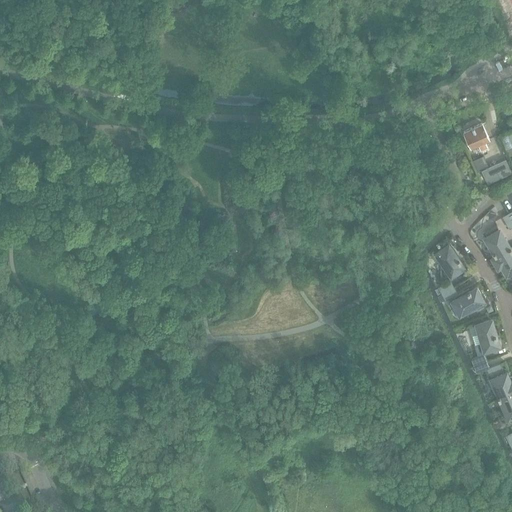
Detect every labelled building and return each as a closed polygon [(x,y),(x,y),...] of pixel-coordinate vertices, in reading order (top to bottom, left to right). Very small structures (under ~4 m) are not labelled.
[(485,142),(489,140),(482,123),(463,131),(471,148),(478,145),(481,150),(488,147),(485,142)] [(505,159),(489,166),(484,155),(472,160),(477,172),(482,170),(488,183),(511,172),(505,159)] [(511,226),(511,218),(509,213),(503,216),(509,228),(511,226)] [(485,237),(487,241),(485,242),(492,253),(494,252),(495,254),(495,255),(492,257),(511,246),(510,246),(497,225),(485,232),(487,236),(485,237)] [(459,256),(453,247),(451,248),(448,244),(441,249),(435,252),(447,269),(443,272),(447,278),(458,270),(460,271),(465,268),(460,261),(461,260),(459,258),(458,258),(457,257),(459,256)] [(501,265),(503,268),(506,274),(511,270),(511,245),(511,246),(492,257),(498,267),(501,265)] [(443,293),(454,286),(451,280),(439,287),(443,293)] [(454,286),(443,293),(445,298),(446,299),(458,293),(454,286)] [(477,286),(472,289),(470,290),(470,289),(467,291),(467,292),(466,293),(465,291),(455,296),(456,298),(452,300),(453,301),(448,304),(455,315),(459,313),(460,314),(475,305),(477,309),(486,304),(483,300),(486,299),(481,291),(480,291),(477,286)] [(476,324),(469,326),(478,356),(481,355),(484,354),(483,350),(484,350),(485,352),(493,349),(493,347),(501,345),(499,338),(497,339),(495,333),(491,319),(489,320),(482,322),(476,323),(476,324)] [(478,356),(472,359),(474,365),(487,361),(486,360),(484,354),(481,355),(478,356)] [(487,361),(474,365),(476,372),(489,367),(487,361)] [(500,363),(489,367),(493,377),(492,378),(499,395),(498,396),(499,398),(511,392),(511,380),(511,381),(509,377),(508,374),(508,373),(507,371),(504,373),(500,363)] [(511,392),(499,398),(500,399),(500,398),(511,421),(511,420),(511,392)] [(0,511),(19,511),(25,510),(19,497),(12,500),(3,478),(0,479),(0,511)]
